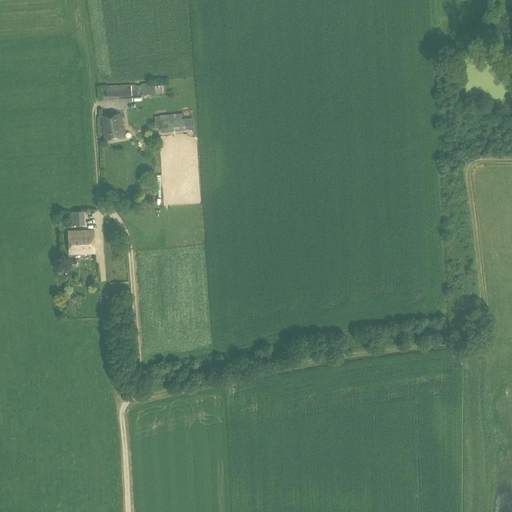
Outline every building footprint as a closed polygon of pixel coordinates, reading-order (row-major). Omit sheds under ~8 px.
[(152,84),(141,84),(141,86),(142,95),(155,95),(155,94),(155,86),(152,87),(152,84)] [(164,85),(154,85),(155,86),(155,94),(164,94),(164,85)] [(107,88),(107,99),(133,98),(133,95),(132,86),(107,88)] [(141,86),(132,86),(133,95),(142,95),(141,86)] [(102,116),(105,140),(125,137),(124,127),(123,127),(121,114),(102,116)] [(194,129),(193,118),(182,119),(160,122),(161,128),(162,132),(194,129)] [(69,232),(70,254),(95,253),(94,231),(69,232)]
